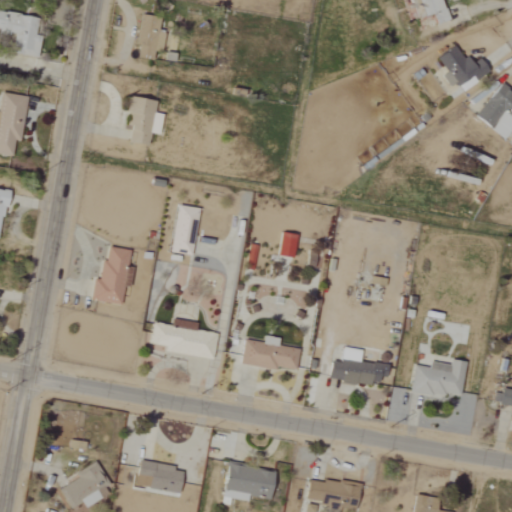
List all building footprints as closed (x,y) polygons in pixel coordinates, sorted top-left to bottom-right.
[(415,0),(421,17),(430,14),(433,25),(444,21),(437,0),(415,0)] [(0,34),(11,35),(9,51),(34,54),(39,17),(0,12),(0,34)] [(158,50),(162,32),(154,30),(156,19),(138,16),(129,57),(148,61),(151,49),(158,50)] [(443,73),(438,76),(447,90),(468,77),(471,82),(485,73),(476,58),(468,64),(463,56),(459,58),(451,46),(433,57),(443,73)] [(511,125),(511,94),(496,83),(472,118),(502,140),(511,125)] [(24,98),(0,93),(0,155),(8,157),(11,141),(16,142),(24,98)] [(152,102),(127,98),(123,125),(128,126),(125,143),(145,146),(147,134),(155,135),(158,115),(150,114),(152,102)] [(165,253),(187,256),(195,210),(174,206),(165,253)] [(289,259),(293,235),(276,233),(273,257),(289,259)] [(126,251),(101,248),(97,281),(90,280),(87,301),(117,305),(120,287),(126,288),(128,270),(124,269),(126,251)] [(313,254),(304,253),(303,267),(312,267),(313,254)] [(296,350),(274,346),(275,339),(261,337),(260,343),(241,340),(237,364),(292,372),(296,350)] [(324,379),(382,386),(385,366),(356,362),(357,351),(338,348),(336,364),(326,362),(324,379)] [(407,391),(456,399),(462,363),(447,361),(445,371),(411,366),(407,391)] [(511,390),(495,388),(492,404),(510,407),(508,414),(511,414),(511,390)] [(170,466),(135,460),(131,485),(174,492),(178,471),(170,470),(170,466)] [(54,487),(67,509),(78,502),(82,508),(108,492),(91,464),(54,487)] [(219,500),(244,503),(245,495),(266,498),(269,470),(223,464),(219,500)] [(355,485),(304,478),(301,500),(324,503),(322,511),(335,511),(336,508),(351,510),(355,485)] [(443,511),(431,510),(433,497),(412,494),(408,511),(443,511)]
